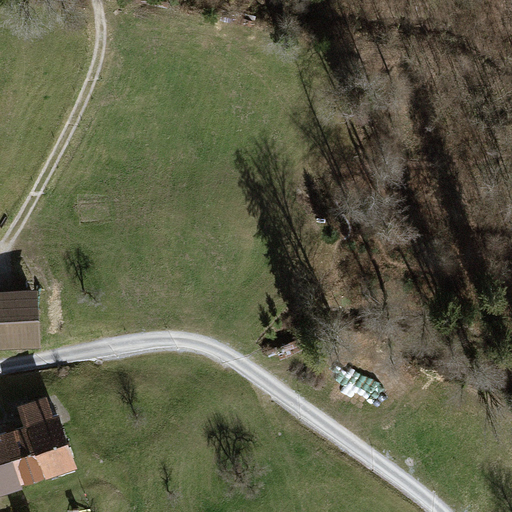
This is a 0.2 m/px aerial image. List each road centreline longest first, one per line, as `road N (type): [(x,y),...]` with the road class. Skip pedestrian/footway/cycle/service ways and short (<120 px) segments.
road 1 (residential): [(0,368),(152,342),(210,348),(439,511)]
road 2 (track): [(99,0),(98,60),(73,124),(0,254)]
